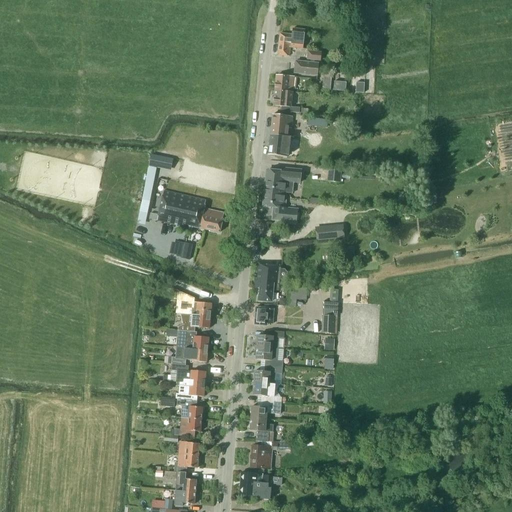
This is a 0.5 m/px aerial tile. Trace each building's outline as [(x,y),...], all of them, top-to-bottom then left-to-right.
[(291,47),(295,47),(303,48),(306,30),(292,28),(291,36),(280,35),(277,55),(289,58),(291,47)] [(320,62),(321,52),(307,50),(306,60),(309,60),(309,62),(294,60),(293,73),(317,76),(318,63),(313,62),(313,61),(320,62)] [(365,75),(365,65),(357,65),(357,75),(365,75)] [(331,76),(322,75),(321,89),(329,90),(331,76)] [(274,92),(293,94),(294,78),(275,76),(274,92)] [(346,83),(334,81),(333,90),(345,92),(346,83)] [(364,93),(364,83),(356,83),(356,93),(364,93)] [(292,108),(293,94),(274,92),(272,107),(281,108),(281,113),(299,114),(307,115),(308,110),(292,108)] [(292,117),(272,115),(270,136),(289,138),(292,117)] [(318,127),(328,128),(328,120),(319,119),(318,127)] [(270,136),(268,155),(287,157),(289,138),(270,136)] [(149,163),(171,168),(173,159),(151,154),(149,163)] [(341,171),(328,169),(326,181),(340,183),(341,171)] [(267,172),(265,188),(278,190),(277,194),(286,195),(286,193),(292,194),(293,185),(300,185),(302,173),(281,170),(281,173),(267,172)] [(165,187),(167,180),(160,177),(157,185),(165,187)] [(278,190),(265,188),(263,206),(274,207),(273,217),(280,217),(280,221),(296,222),(296,220),(298,220),(298,214),(297,213),(297,210),(287,209),(287,208),(284,207),(286,195),(277,194),(278,190)] [(165,192),(158,223),(191,231),(192,227),(219,234),(224,214),(204,209),(206,201),(174,194),(165,192)] [(343,224),(315,227),(316,241),(344,238),(343,224)] [(184,243),(181,259),(190,260),(193,245),(184,243)] [(260,289),(258,301),(271,302),(272,290),(278,291),(281,266),(256,264),(254,288),(260,289)] [(339,290),(330,290),(330,302),(338,302),(339,290)] [(288,292),(287,306),(295,307),(296,292),(288,292)] [(322,316),(338,316),(338,302),(330,302),(323,302),(322,316)] [(181,315),(210,318),(211,304),(197,303),(196,311),(174,309),(173,313),(181,313),(181,315)] [(255,308),(254,325),(266,326),(266,324),(271,324),(273,309),(255,308)] [(194,332),(195,327),(209,329),(210,318),(181,315),(183,325),(178,327),(178,330),(194,332)] [(334,336),(335,316),(322,317),(321,335),(334,336)] [(207,352),(208,338),(196,337),(196,333),(197,333),(197,332),(178,331),(177,337),(183,338),(183,345),(185,345),(185,350),(207,352)] [(257,336),(256,350),(278,351),(279,337),(268,337),(257,336)] [(206,363),(207,352),(185,350),(176,349),(175,358),(186,359),(186,360),(192,360),(192,361),(206,363)] [(263,360),(262,368),(282,370),(283,362),(277,361),(278,351),(256,350),(255,360),(263,360)] [(334,360),(325,359),(324,370),(333,370),(334,360)] [(182,382),(182,383),(204,385),(205,372),(191,371),(191,372),(188,371),(188,365),(185,365),(172,364),(171,370),(177,371),(176,382),(182,382)] [(282,374),(282,370),(262,368),(262,372),(254,371),(253,385),(279,387),(280,386),(281,386),(275,385),(276,373),(282,374)] [(204,385),(182,383),(182,386),(179,385),(179,394),(176,393),(176,399),(177,399),(177,401),(196,403),(197,396),(203,397),(204,385)] [(281,404),(282,397),(274,397),(275,390),(276,390),(279,387),(253,385),(252,395),(262,396),(262,403),(281,404)] [(324,392),(323,404),(332,404),(332,392),(324,392)] [(175,400),(161,399),(160,406),(174,407),(175,400)] [(196,403),(177,401),(177,405),(182,406),(181,418),(201,419),(202,408),(196,407),(196,403)] [(262,403),(261,407),(251,407),(250,419),(266,421),(267,413),(273,414),(274,408),(281,408),(281,404),(262,403)] [(200,431),(201,419),(181,418),(180,429),(175,429),(171,429),(171,434),(194,436),(195,431),(200,431)] [(266,424),(266,421),(250,419),(250,430),(257,431),(256,441),(256,442),(257,442),(274,444),(274,442),(272,442),(268,442),(269,432),(273,432),(274,425),(266,424)] [(327,439),(327,449),(336,449),(336,439),(327,439)] [(277,449),(291,449),(291,441),(282,441),(280,442),(274,442),(274,444),(257,442),(256,442),(255,446),(252,446),(250,468),(270,469),(271,449),(277,450),(277,449)] [(198,457),(199,444),(187,443),(187,442),(180,442),(179,456),(198,457)] [(197,468),(198,457),(179,456),(178,463),(175,462),(174,472),(165,471),(165,472),(189,474),(189,473),(186,473),(187,467),(197,468)] [(188,480),(189,474),(165,472),(165,478),(177,479),(176,491),(183,492),(183,493),(195,494),(196,480),(188,480)] [(270,500),(272,476),(241,473),(239,495),(261,497),(261,499),(270,500)] [(194,504),(195,494),(183,493),(182,500),(175,499),(175,503),(182,504),(182,503),(194,504)] [(172,509),(173,500),(165,500),(164,509),(172,509)]
